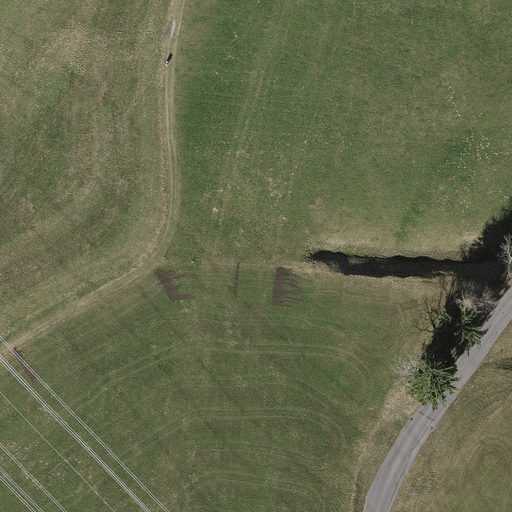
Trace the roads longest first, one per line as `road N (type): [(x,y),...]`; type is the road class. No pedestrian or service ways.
road 1 (track): [(179,0),(167,240),(136,275),(0,356)]
road 2 (unclassified): [(511,307),(435,404),(382,491),(378,511)]
